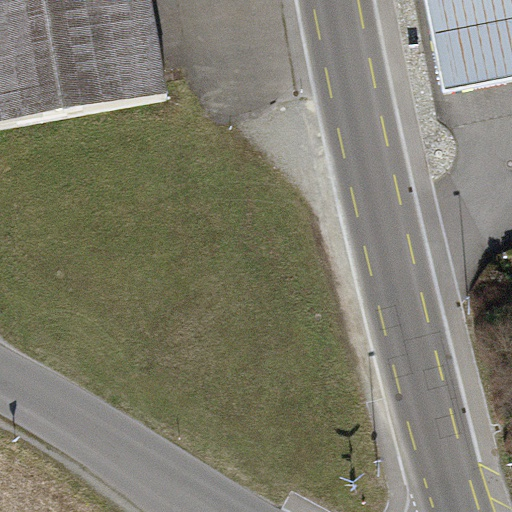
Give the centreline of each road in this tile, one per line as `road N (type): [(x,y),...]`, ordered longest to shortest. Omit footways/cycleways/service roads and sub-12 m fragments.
road 1 (secondary): [(462,511),(391,258),(340,0)]
road 2 (secondary): [(0,375),(216,511)]
